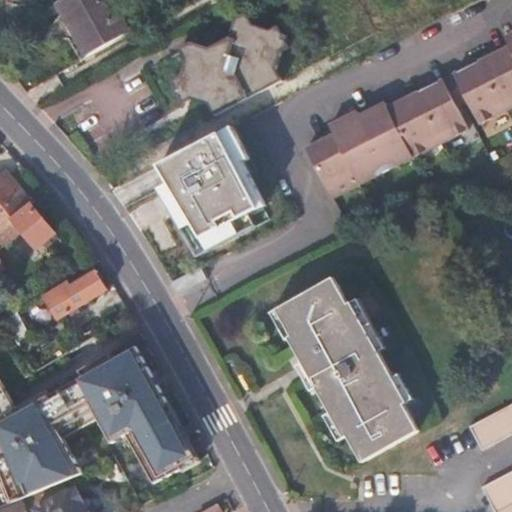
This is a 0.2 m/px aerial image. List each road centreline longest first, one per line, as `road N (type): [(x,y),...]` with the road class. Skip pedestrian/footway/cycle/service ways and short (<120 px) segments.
road 1 (residential): [(165,316),(320,227),(267,122),(372,65),(412,56),(511,7)]
road 2 (secondary): [(165,316),(101,216),(0,102)]
road 3 (secondary): [(249,469),(165,316)]
